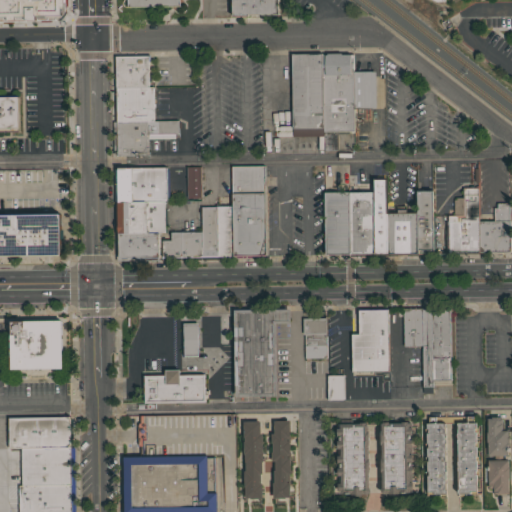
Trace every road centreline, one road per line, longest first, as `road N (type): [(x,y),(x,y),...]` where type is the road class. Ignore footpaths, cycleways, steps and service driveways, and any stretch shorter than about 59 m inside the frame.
road 1 (residential): [(0,34),(373,34)]
road 2 (primary): [(187,293),(511,287)]
road 3 (primary): [(511,269),(190,274)]
road 4 (tertiary): [(96,275),(91,33)]
road 5 (residential): [(373,34),(511,141)]
road 6 (tertiary): [(97,376),(97,511)]
